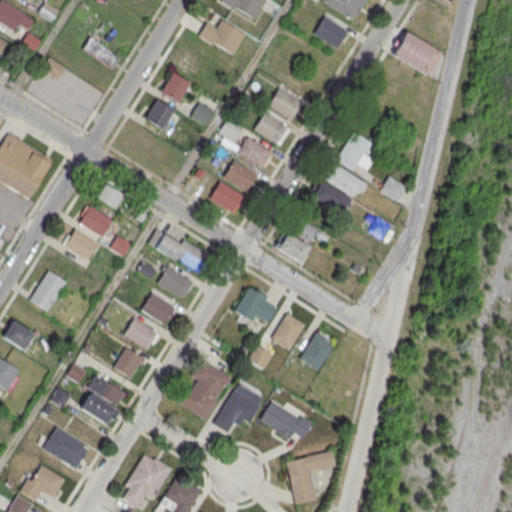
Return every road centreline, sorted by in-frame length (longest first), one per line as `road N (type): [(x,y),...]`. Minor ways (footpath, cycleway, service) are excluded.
road 1 (residential): [(399,0),(77,511)]
road 2 (residential): [(465,0),(344,511)]
road 3 (residential): [(385,340),(0,96)]
road 4 (residential): [(181,0),(0,288)]
